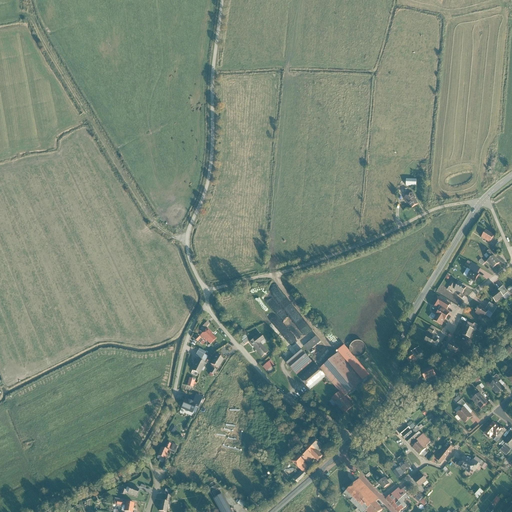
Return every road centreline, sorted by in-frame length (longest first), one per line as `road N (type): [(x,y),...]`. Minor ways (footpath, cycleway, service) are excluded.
road 1 (unclassified): [(221,0),(208,172),(185,233),(207,292)]
road 2 (residential): [(478,204),(433,210),(339,253),(207,292)]
road 3 (tertiary): [(345,449),(388,397),(410,317),(478,204)]
road 4 (residential): [(207,306),(191,326),(170,407),(139,463),(48,511)]
road 5 (residential): [(345,449),(335,424),(282,398),(207,306)]
